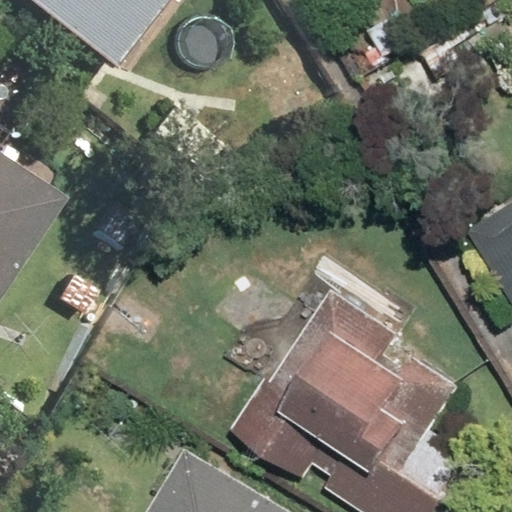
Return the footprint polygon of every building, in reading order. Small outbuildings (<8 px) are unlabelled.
[(15,0),(105,68),(157,0),(15,0)] [(0,289),(58,204),(0,165),(0,289)] [(511,206),(482,224),(511,275),(511,206)] [(411,334),(339,285),(240,429),(317,483),(339,451),(362,466),(341,497),(363,511),(438,511),(460,480),(428,457),(474,390),(426,358),(419,366),(399,353),(411,334)] [(121,290),(99,320),(143,351),(165,321),(121,290)] [(302,511),(191,449),(154,511),(302,511)]
